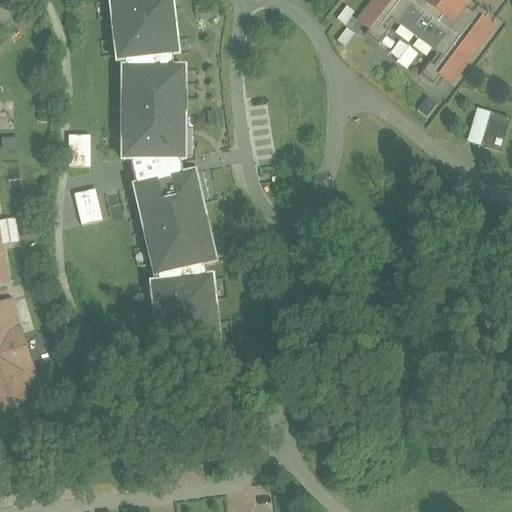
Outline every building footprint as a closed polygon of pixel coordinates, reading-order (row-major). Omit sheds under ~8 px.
[(194,175),(183,177),(180,162),(184,162),(184,160),(173,160),(173,132),(184,132),(184,70),(173,70),(173,58),(177,57),(170,0),(126,0),(110,2),(117,64),(124,63),(124,70),(122,70),(122,163),(129,163),(135,188),(134,189),(154,279),(156,278),(158,285),(151,286),(158,348),(219,341),(211,279),(207,279),(204,267),(215,265),(201,204),(190,206),(184,180),(194,177),(194,175)] [(372,0),(357,22),(368,31),(365,35),(378,46),(388,32),(387,32),(384,29),(391,21),(394,23),(398,26),(433,52),(437,55),(440,57),(433,66),(430,64),(429,63),(419,76),(433,87),(440,77),(451,86),(494,29),(491,27),(483,21),(488,15),(477,7),(472,13),(465,8),(468,4),(463,0),(372,0)] [(346,30),(336,43),(344,49),(354,36),(346,30)] [(426,99),(417,112),(427,119),(436,106),(426,99)] [(480,148),(500,154),(510,120),(490,114),(480,148)] [(90,136),(68,137),(68,171),(90,171),(90,136)] [(74,195),(81,226),(102,221),(95,191),(74,195)] [(33,236),(30,222),(19,224),(21,238),(33,236)] [(0,413),(36,403),(28,376),(30,375),(18,336),(16,337),(8,309),(0,311),(0,413)] [(51,406),(24,414),(28,426),(55,418),(51,406)]
